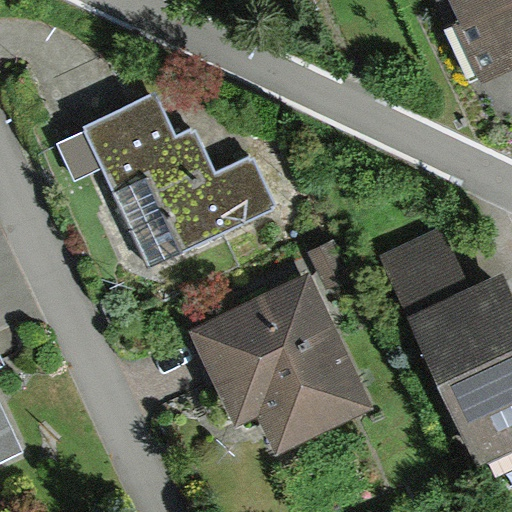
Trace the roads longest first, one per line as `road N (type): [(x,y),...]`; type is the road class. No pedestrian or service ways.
road 1 (residential): [(118,0),(511,184)]
road 2 (residential): [(0,162),(165,511)]
